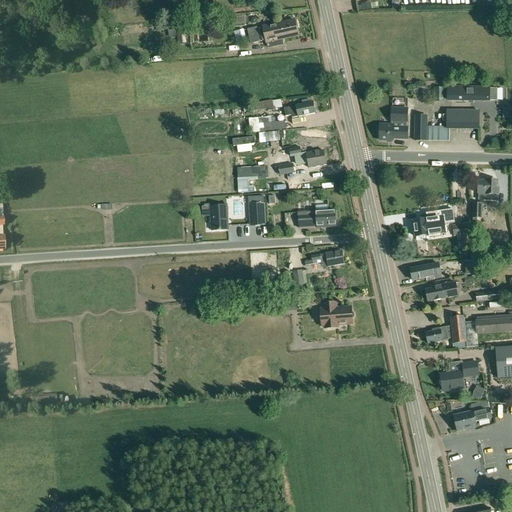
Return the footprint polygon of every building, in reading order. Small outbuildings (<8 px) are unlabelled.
[(362,12),(371,10),(370,4),(361,6),(361,7),(362,12)] [(209,18),(201,19),(202,28),(210,28),(209,18)] [(297,36),(294,20),(261,28),(261,29),(263,28),(266,41),(265,41),(266,43),(267,42),(268,48),(284,45),(283,39),(297,36)] [(176,24),(178,45),(186,44),(185,31),(189,30),(188,23),(176,24)] [(263,28),(261,29),(257,30),(257,27),(247,30),(251,44),(265,41),(266,41),(263,28)] [(234,32),(237,44),(247,41),(244,29),(234,32)] [(435,87),(434,102),(445,102),(445,88),(435,87)] [(448,88),(448,100),(488,101),(488,89),(448,88)] [(272,101),(247,105),(248,112),(267,109),(268,111),(276,110),(275,108),(281,107),(281,104),(290,103),(290,100),(281,101),(272,102),(272,101)] [(308,100),(301,101),(302,105),(283,109),(285,117),(291,116),(292,118),(298,117),(315,114),(312,102),(309,103),(308,100)] [(391,108),(390,124),(408,124),(408,108),(391,108)] [(479,130),(479,112),(446,111),(446,128),(426,127),(427,116),(415,116),(414,141),(449,141),(449,129),(479,130)] [(271,123),(270,119),(269,119),(268,117),(258,118),(249,119),(250,133),(253,133),(259,132),(286,129),(285,121),(271,123)] [(377,127),(377,134),(380,134),(380,141),(392,141),(392,139),(406,139),(407,126),(393,126),(380,126),(380,127),(377,127)] [(289,149),(290,157),(301,155),(300,147),(289,149)] [(323,151),(306,154),(308,169),(326,165),(323,151)] [(278,166),(279,176),(294,173),(293,164),(278,166)] [(245,169),(237,169),(238,179),(246,179),(268,177),(267,167),(245,169)] [(487,201),(487,199),(496,199),(496,195),(498,195),(499,187),(497,187),(497,181),(486,180),(486,181),(478,180),(478,194),(479,194),(479,200),(487,201)] [(275,195),(267,195),(268,205),(276,205),(275,195)] [(249,197),(251,227),(266,226),(264,196),(249,197)] [(472,219),(475,219),(482,219),(482,204),(473,204),(472,219)] [(226,206),(210,207),(212,231),(228,230),(226,206)] [(299,226),(306,226),(317,225),(317,228),(335,227),(334,210),(316,212),(298,213),(299,226)] [(433,219),(430,219),(426,220),(426,219),(413,221),(415,237),(429,235),(435,234),(433,219)] [(473,230),(472,223),(452,226),(453,237),(473,234),(473,230)] [(311,256),(312,261),(304,262),(305,266),(320,263),(321,265),(326,267),(344,264),(341,251),(325,254),(320,255),(311,256)] [(484,275),(483,262),(483,261),(480,261),(465,262),(466,276),(484,275)] [(499,262),(486,263),(486,274),(494,273),(494,271),(500,270),(499,262)] [(412,281),(426,278),(426,281),(441,278),(439,265),(424,267),(410,270),(412,281)] [(304,285),(302,271),(292,272),(294,284),(288,285),(289,295),(298,294),(296,286),(304,285)] [(432,287),(433,289),(426,290),(427,296),(425,297),(426,300),(428,301),(428,302),(457,297),(454,281),(434,285),(434,287),(432,287)] [(475,293),(476,302),(494,300),(493,291),(475,293)] [(298,300),(273,301),(274,311),(298,309),(298,300)] [(323,310),(320,310),(322,326),(325,326),(325,329),(335,328),(334,325),(352,324),(352,319),(353,318),(354,316),(353,313),(351,312),(351,308),(333,309),(333,303),(323,304),(323,310)] [(446,329),(448,340),(452,339),(453,349),(466,348),(511,344),(511,319),(464,323),(463,317),(450,319),(451,328),(446,329)] [(448,340),(446,329),(445,328),(440,329),(439,329),(432,330),(432,332),(426,333),(428,345),(442,342),(442,341),(448,340)] [(511,347),(495,349),(497,379),(511,377),(511,347)] [(462,372),(439,375),(440,380),(438,381),(438,384),(439,386),(441,387),(441,392),(449,391),(450,392),(455,392),(456,390),(462,389),(461,380),(463,378),(477,376),(476,363),(461,365),(462,372)] [(57,406),(56,394),(35,396),(35,408),(39,407),(57,406)] [(470,404),(472,412),(454,416),(457,432),(466,430),(467,431),(472,430),(472,429),(476,428),(474,423),(491,419),(487,401),(470,404)]
